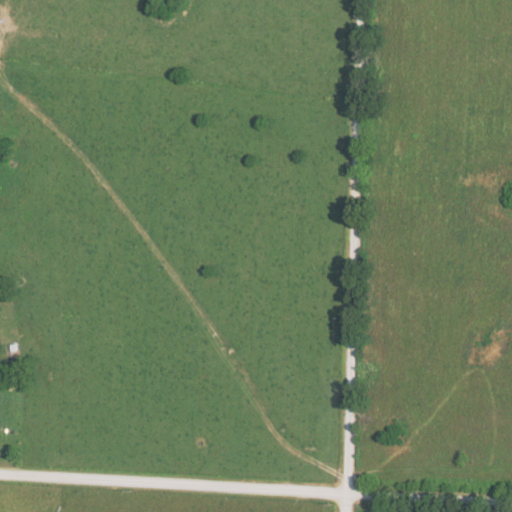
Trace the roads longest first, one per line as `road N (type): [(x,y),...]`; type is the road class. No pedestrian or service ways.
road 1 (residential): [(347,467),(175,414),(63,345),(47,323),(49,128),(20,84)]
road 2 (residential): [(511,495),(0,467)]
road 3 (residential): [(345,511),(359,0)]
